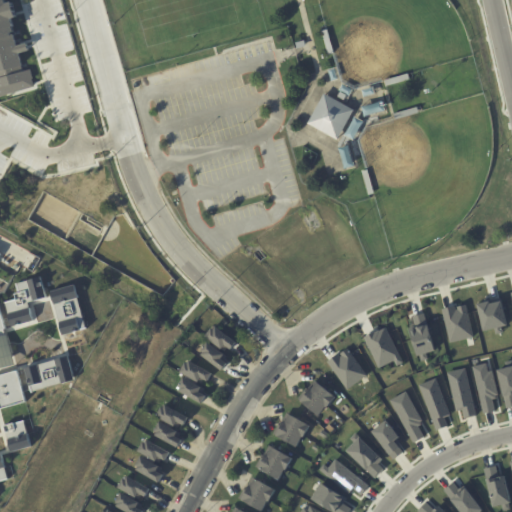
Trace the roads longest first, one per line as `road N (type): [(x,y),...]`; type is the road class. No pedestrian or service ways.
road 1 (residential): [(182,511),(244,399),(282,349),(378,290),(511,255)]
road 2 (residential): [(282,349),(163,225),(129,151),(86,0)]
road 3 (residential): [(380,511),(439,459),(511,433)]
